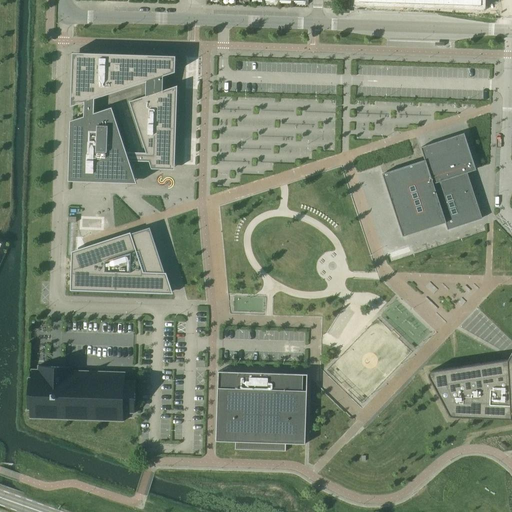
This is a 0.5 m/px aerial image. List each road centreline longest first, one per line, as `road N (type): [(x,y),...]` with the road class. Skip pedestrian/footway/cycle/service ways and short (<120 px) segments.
road 1 (residential): [(64,16),(54,307),(191,312)]
road 2 (residential): [(316,21),(509,29)]
road 3 (residential): [(509,29),(505,165)]
road 4 (residential): [(64,16),(195,19)]
road 5 (residential): [(195,19),(316,21)]
